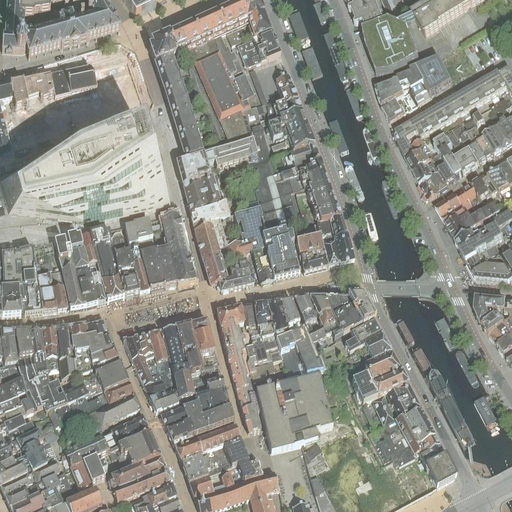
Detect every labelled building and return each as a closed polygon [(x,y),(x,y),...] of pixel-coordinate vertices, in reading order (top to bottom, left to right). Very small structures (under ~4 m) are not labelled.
[(4,0),(5,0),(5,1),(5,2),(5,3),(6,3),(4,40),(2,40),(1,56),(20,57),(22,57),(25,56),(24,52),(26,51),(23,42),(22,42),(22,34),(34,35),(34,23),(23,23),(23,18),(33,19),(33,17),(50,15),(48,6),(94,0),(4,0)] [(121,0),(134,21),(155,11),(147,0),(121,0)] [(372,0),(344,0),(346,3),(345,3),(345,5),(346,6),(347,5),(350,13),(349,15),(351,16),(356,27),(355,27),(354,29),(356,30),(360,28),(362,34),(363,34),(383,26),(372,0)] [(386,0),(380,0),(390,24),(395,22),(393,16),(386,0)] [(438,0),(440,2),(428,9),(426,5),(410,15),(414,21),(416,25),(424,38),(438,29),(476,6),(485,0),(438,0)] [(253,2),(242,7),(247,22),(262,16),(258,4),(256,4),(254,3),(253,2)] [(30,62),(60,53),(60,54),(88,46),(88,45),(89,45),(120,36),(118,32),(116,30),(104,6),(102,7),(91,14),(89,13),(89,14),(88,14),(88,15),(88,16),(90,17),(91,22),(73,28),(70,19),(59,22),(60,25),(56,25),(58,32),(32,40),(31,39),(23,42),(26,51),(24,52),(25,56),(26,55),(27,59),(28,62),(30,62)] [(321,6),(314,9),(321,27),(328,25),(321,6)] [(239,40),(245,31),(248,27),(247,25),(248,25),(247,22),(242,7),(229,12),(233,23),(231,23),(233,26),(227,29),(235,47),(241,44),(239,40)] [(286,14),(299,46),(311,42),(298,9),(286,14)] [(231,49),(235,47),(227,29),(233,26),(231,23),(233,23),(229,12),(217,18),(226,39),(231,49)] [(262,16),(247,22),(248,25),(247,25),(248,27),(245,31),(248,30),(265,23),(262,16)] [(226,39),(217,18),(205,23),(209,35),(208,36),(211,41),(212,42),(214,45),(221,41),(226,39)] [(383,26),(363,34),(363,35),(362,35),(363,37),(362,37),(365,52),(366,55),(367,55),(376,79),(380,79),(380,80),(383,79),(383,78),(391,77),(419,63),(411,43),(407,33),(402,30),(409,27),(416,25),(414,21),(408,24),(397,28),(388,24),(383,26)] [(225,50),(221,41),(214,45),(212,42),(211,41),(208,36),(209,35),(205,23),(182,33),(187,44),(188,44),(191,51),(189,52),(224,142),(226,147),(227,150),(252,143),(251,139),(244,113),(247,112),(250,111),(246,102),(253,99),(244,77),(234,82),(232,76),(236,74),(236,75),(241,73),(237,62),(236,62),(234,55),(230,56),(227,49),(225,50)] [(256,42),(270,36),(265,23),(248,30),(253,43),(256,42)] [(341,84),(349,81),(331,31),(323,34),(341,84)] [(170,51),(173,57),(189,50),(189,52),(191,51),(188,44),(187,44),(182,33),(164,41),(168,52),(170,51)] [(270,36),(256,42),(253,43),(251,43),(251,44),(236,50),(241,60),(276,47),(274,43),(271,36),(270,36)] [(149,52),(154,67),(170,61),(174,59),(173,57),(170,51),(168,52),(164,41),(151,47),(151,49),(150,51),(149,52)] [(260,66),(280,59),(277,52),(276,47),(241,60),(245,72),(260,66)] [(312,49),(301,53),(312,81),(323,77),(312,49)] [(472,64),(463,49),(455,53),(469,77),(477,72),(472,64)] [(452,55),(447,58),(461,82),(469,77),(455,53),(452,55)] [(447,58),(439,63),(453,87),(461,82),(447,58)] [(154,67),(157,77),(176,70),(175,67),(173,67),(170,61),(154,67)] [(49,81),(9,89),(22,141),(27,159),(65,147),(105,128),(144,112),(128,65),(127,62),(90,73),(96,93),(99,107),(58,117),(54,102),(49,81)] [(423,69),(395,80),(397,84),(378,90),(376,91),(376,90),(375,91),(376,94),(377,94),(380,102),(382,107),(382,108),(382,107),(381,108),(382,110),(381,110),(382,111),(389,108),(401,102),(403,101),(405,105),(409,102),(407,98),(404,100),(403,96),(410,93),(412,95),(424,88),(431,100),(452,87),(445,75),(439,63),(423,69)] [(198,102),(202,100),(197,88),(189,64),(185,65),(193,88),(192,89),(198,102)] [(157,77),(162,89),(180,82),(176,70),(157,77)] [(65,76),(49,79),(49,81),(54,102),(96,93),(90,73),(90,71),(65,76)] [(511,77),(509,72),(499,78),(507,92),(511,101),(511,77)] [(266,106),(254,73),(249,75),(262,108),(266,106)] [(421,142),(507,92),(499,78),(498,75),(395,136),(397,139),(394,141),(403,161),(413,155),(409,148),(421,142)] [(292,91),(290,85),(288,80),(275,84),(280,96),(292,91)] [(162,89),(165,99),(184,93),(183,89),(180,82),(162,89)] [(323,87),(315,90),(327,120),(335,117),(323,87)] [(356,123),(364,120),(352,87),(344,90),(356,123)] [(432,101),(431,100),(424,88),(412,95),(410,96),(417,109),(432,101)] [(12,104),(9,89),(0,91),(0,107),(2,107),(12,104)] [(284,108),(297,103),(292,91),(280,96),(282,102),(284,108)] [(166,102),(168,109),(187,103),(184,93),(165,99),(166,102)] [(270,138),(304,125),(300,115),(288,119),(284,108),(282,102),(266,108),(269,117),(267,118),(269,125),(275,123),(276,127),(267,129),(267,131),(265,132),(266,137),(268,136),(268,138),(270,138)] [(389,108),(397,122),(405,117),(400,107),(403,106),(401,102),(389,108)] [(168,109),(172,120),(191,114),(187,103),(168,109)] [(221,143),(204,103),(199,105),(215,142),(210,144),(213,151),(226,147),(224,142),(221,143)] [(288,119),(300,115),(301,114),(297,103),(284,108),(288,119)] [(505,103),(492,110),(500,126),(500,127),(511,146),(511,124),(505,114),(509,111),(511,109),(511,106),(511,104),(506,106),(505,103)] [(2,107),(0,107),(0,154),(10,151),(8,145),(0,115),(0,112),(3,112),(2,107)] [(382,111),(389,126),(397,122),(389,108),(382,111)] [(250,111),(247,112),(244,113),(251,139),(263,136),(256,110),(250,111)] [(489,133),(502,154),(511,147),(511,146),(500,127),(500,126),(492,110),(490,111),(499,127),(489,133)] [(172,120),(175,131),(194,125),(191,114),(172,120)] [(469,152),(479,168),(494,159),(482,139),(481,139),(477,130),(485,126),(480,118),(464,127),(469,136),(467,137),(462,128),(454,133),(458,142),(460,141),(463,146),(469,142),(473,149),(469,152)] [(337,120),(328,124),(340,157),(349,153),(337,120)] [(175,131),(178,142),(197,136),(194,125),(175,131)] [(274,145),(307,133),(304,125),(270,138),(272,143),(273,143),(274,145)] [(372,164),(379,162),(366,126),(359,129),(366,148),(372,164)] [(490,134),(482,139),(494,159),(502,154),(489,133),(490,134)] [(453,134),(447,137),(454,150),(460,147),(453,134)] [(200,146),(197,136),(178,142),(181,152),(200,146)] [(258,165),(269,161),(270,161),(263,136),(251,139),(252,143),(258,165)] [(290,151),(291,155),(313,148),(308,136),(270,150),(272,156),(290,151)] [(444,168),(445,168),(455,183),(463,178),(453,162),(448,153),(452,151),(448,144),(446,145),(444,140),(433,146),(435,150),(434,151),(438,158),(444,168)] [(10,151),(0,154),(0,166),(21,161),(27,159),(22,141),(8,145),(10,151)] [(426,169),(431,166),(432,165),(431,163),(434,161),(428,152),(426,153),(421,142),(409,148),(413,155),(415,155),(417,158),(406,164),(413,176),(426,169)] [(176,166),(182,190),(186,189),(199,186),(214,181),(210,167),(214,166),(216,172),(249,162),(250,167),(258,165),(252,143),(227,150),(204,157),(185,164),(184,162),(176,165),(176,166)] [(185,164),(204,157),(200,146),(181,152),(184,162),(185,164)] [(314,148),(313,148),(291,155),(288,156),(292,166),(293,169),(306,165),(307,170),(320,165),(314,148)] [(469,152),(461,157),(471,173),(479,168),(469,152)] [(52,163),(1,184),(10,216),(28,219),(57,223),(91,228),(173,211),(160,166),(76,154),(52,163)] [(463,178),(471,173),(461,157),(453,162),(463,178)] [(436,173),(446,189),(455,183),(445,168),(444,168),(438,158),(434,161),(431,163),(432,165),(431,166),(436,173)] [(265,235),(267,238),(290,232),(291,233),(302,230),(301,225),(293,197),(303,194),(302,193),(317,188),(313,179),(316,178),(318,177),(319,176),(320,174),(321,172),(318,173),(316,169),(319,168),(319,167),(319,166),(320,166),(320,165),(307,170),(308,173),(296,177),(295,174),(275,180),(269,161),(258,165),(250,167),(247,168),(260,214),(262,222),(265,235)] [(352,162),(343,166),(355,199),(365,195),(352,162)] [(432,182),(429,183),(438,197),(447,191),(446,189),(436,173),(431,166),(426,169),(432,182)] [(511,173),(507,166),(498,172),(509,189),(511,187),(511,173)] [(432,182),(426,169),(413,176),(420,188),(429,183),(432,182)] [(487,178),(497,196),(500,200),(511,192),(509,189),(498,172),(487,178)] [(389,212),(397,209),(386,178),(378,181),(389,212)] [(480,183),(490,200),(497,196),(487,178),(480,183)] [(215,195),(218,194),(214,181),(199,186),(186,189),(187,192),(183,193),(186,203),(215,195)] [(438,197),(429,183),(420,188),(423,195),(420,197),(425,206),(438,197)] [(491,211),(495,209),(490,200),(480,183),(471,189),(480,204),(485,201),(491,211)] [(302,193),(303,194),(304,194),(304,195),(305,195),(307,199),(312,211),(333,204),(326,187),(325,187),(324,188),(323,185),(317,188),(302,193)] [(480,204),(471,189),(462,194),(454,199),(462,211),(464,213),(465,212),(467,214),(473,211),(474,213),(482,207),(480,204)] [(218,194),(215,195),(186,203),(190,219),(227,209),(225,203),(221,204),(218,194)] [(295,198),(300,216),(304,214),(300,201),(307,199),(305,195),(304,195),(295,198)] [(462,211),(454,199),(446,204),(457,221),(460,224),(469,219),(464,213),(462,211)] [(317,226),(328,224),(339,221),(337,216),(333,204),(312,211),(317,226)] [(446,204),(435,211),(439,218),(445,228),(457,221),(446,204)] [(372,208),(360,212),(369,243),(381,239),(372,208)] [(190,219),(194,235),(198,234),(196,228),(219,222),(220,222),(230,219),(227,209),(190,219)] [(480,229),(500,218),(495,209),(491,211),(471,222),(469,219),(460,224),(457,221),(445,228),(454,244),(476,232),(480,229)] [(260,214),(237,220),(238,227),(241,227),(245,240),(242,240),(243,245),(228,249),(231,262),(246,258),(245,254),(251,252),(252,254),(264,251),(263,250),(264,250),(264,249),(263,248),(261,240),(267,238),(265,235),(262,235),(259,222),(262,222),(260,214)] [(308,228),(304,214),(300,216),(302,225),(301,225),(302,230),(308,228)] [(400,216),(391,219),(400,244),(409,241),(400,216)] [(511,225),(511,220),(510,217),(495,225),(473,237),(467,240),(467,239),(455,246),(460,257),(498,234),(508,228),(511,225)] [(167,249),(170,262),(188,258),(178,219),(178,218),(174,219),(168,222),(161,224),(167,249)] [(319,241),(321,250),(333,247),(332,244),(347,240),(341,220),(339,221),(328,224),(317,226),(315,227),(319,241)] [(221,258),(228,256),(220,222),(219,222),(196,228),(198,234),(194,235),(202,265),(206,264),(221,259),(221,258)] [(139,258),(149,296),(164,292),(155,255),(149,227),(148,224),(133,227),(134,231),(139,258)] [(511,257),(511,235),(508,228),(498,234),(504,244),(511,257)] [(139,298),(149,296),(139,258),(134,231),(125,233),(127,246),(129,255),(138,294),(139,298)] [(267,238),(261,240),(263,248),(264,249),(264,250),(266,249),(268,256),(266,257),(267,260),(273,285),(284,282),(299,278),(299,277),(298,274),(291,247),(294,247),(291,233),(290,232),(267,238)] [(466,268),(494,252),(493,250),(504,244),(498,234),(460,257),(466,268)] [(124,302),(124,301),(123,298),(118,280),(114,280),(112,273),(112,272),(115,271),(111,255),(112,255),(110,245),(111,245),(109,235),(92,238),(89,239),(92,249),(96,267),(98,271),(107,306),(124,302)] [(114,259),(117,276),(118,280),(123,298),(124,302),(139,298),(138,294),(129,255),(126,256),(122,240),(122,237),(120,235),(117,235),(115,235),(113,237),(112,240),(113,243),(111,243),(111,245),(115,259),(114,259)] [(86,269),(87,269),(96,267),(92,249),(89,239),(79,241),(82,253),(86,269)] [(64,245),(53,247),(58,265),(67,263),(67,262),(71,261),(70,256),(82,253),(79,241),(76,242),(76,240),(66,242),(67,244),(69,253),(66,254),(64,245)] [(332,244),(333,247),(338,264),(339,268),(354,265),(348,245),(347,240),(332,244)] [(325,268),(326,267),(321,250),(319,241),(295,246),(302,273),(303,276),(303,277),(326,271),(325,268)] [(511,284),(511,257),(504,244),(493,250),(494,252),(499,261),(501,265),(493,266),(493,271),(484,270),(471,277),(475,284),(478,284),(480,284),(509,287),(511,284)] [(333,247),(321,250),(326,267),(327,271),(339,268),(338,264),(333,247)] [(273,285),(267,260),(263,262),(260,252),(251,255),(257,277),(260,285),(261,288),(273,285)] [(466,268),(471,277),(484,270),(499,261),(494,252),(466,268)] [(0,293),(2,321),(20,320),(20,318),(23,318),(42,317),(42,313),(41,310),(40,305),(39,295),(38,290),(36,281),(32,253),(15,257),(0,258),(0,293)] [(70,256),(71,261),(71,262),(83,308),(86,307),(95,308),(96,309),(97,309),(89,275),(87,269),(86,269),(82,253),(70,256)] [(176,289),(168,255),(157,257),(164,292),(176,289)] [(194,283),(188,258),(170,262),(176,289),(194,285),(194,283)] [(206,264),(202,265),(205,273),(206,277),(207,282),(210,290),(218,288),(226,285),(226,283),(227,283),(228,283),(221,259),(206,264)] [(80,308),(83,308),(71,262),(67,262),(67,263),(58,265),(69,314),(71,314),(71,312),(80,308)] [(226,285),(218,288),(220,295),(221,296),(228,294),(244,291),(253,289),(253,288),(253,287),(248,271),(246,272),(244,264),(237,266),(238,273),(229,275),(231,282),(228,283),(227,283),(226,283),(226,285)] [(97,309),(104,307),(96,274),(89,275),(97,309)] [(42,317),(56,316),(55,308),(52,294),(51,286),(49,278),(49,277),(37,280),(36,281),(38,290),(39,295),(40,305),(41,310),(42,313),(42,317)] [(52,294),(55,308),(56,316),(67,314),(62,292),(52,294)] [(330,315),(324,302),(309,303),(317,321),(321,330),(325,339),(331,337),(333,343),(342,340),(330,315)] [(348,337),(350,336),(352,335),(336,303),(324,302),(330,315),(342,340),(348,337)] [(303,330),(310,347),(311,351),(320,347),(318,344),(325,341),(324,339),(325,339),(321,330),(319,330),(311,334),(309,328),(316,325),(306,303),(294,305),(303,330)] [(361,331),(347,303),(336,303),(352,335),(361,331)] [(347,303),(361,331),(373,325),(361,303),(347,303)] [(486,314),(504,316),(506,307),(479,304),(476,306),(475,313),(486,314)] [(299,326),(291,306),(291,305),(279,307),(288,334),(290,340),(289,340),(297,359),(298,358),(306,379),(319,376),(322,375),(319,366),(315,368),(299,326)] [(288,334),(279,307),(266,309),(270,326),(273,340),(275,346),(276,346),(278,354),(269,357),(272,366),(282,363),(288,382),(306,379),(298,358),(297,359),(289,340),(290,340),(288,334)] [(270,326),(266,309),(252,310),(255,330),(256,334),(258,334),(262,350),(263,350),(275,346),(273,340),(270,326)] [(255,330),(252,310),(242,312),(245,332),(248,333),(257,367),(267,364),(263,350),(262,350),(258,334),(256,334),(255,330)] [(243,328),(240,312),(240,311),(226,314),(216,317),(220,333),(224,332),(237,329),(243,328)] [(486,314),(475,313),(475,316),(480,328),(496,321),(494,319),(490,322),(486,314)] [(450,353),(459,348),(444,320),(435,324),(450,353)] [(190,329),(198,360),(202,373),(213,370),(217,366),(214,355),(206,325),(204,321),(189,324),(191,329),(190,329)] [(488,340),(489,341),(504,331),(511,328),(511,326),(510,323),(504,327),(499,321),(496,321),(480,328),(480,329),(488,340)] [(404,322),(398,325),(412,350),(418,347),(404,322)] [(381,340),(373,325),(361,331),(352,335),(350,336),(348,337),(351,344),(344,347),(349,357),(363,350),(363,349),(381,340)] [(108,339),(103,326),(85,330),(85,334),(86,341),(89,362),(91,374),(99,370),(117,363),(113,353),(112,348),(108,339)] [(511,328),(504,331),(489,341),(497,350),(496,350),(511,340),(511,341),(511,328)] [(172,383),(175,396),(178,405),(193,402),(194,400),(207,396),(205,388),(203,379),(202,373),(198,360),(190,329),(191,329),(174,333),(181,358),(182,357),(186,371),(188,379),(172,383)] [(237,329),(224,332),(220,333),(229,372),(247,436),(250,438),(260,435),(256,419),(257,419),(255,411),(250,392),(244,366),(245,362),(244,357),(243,357),(241,348),(248,347),(247,341),(240,343),(238,336),(237,329)] [(86,341),(85,334),(84,330),(68,333),(70,353),(72,353),(73,364),(72,364),(74,380),(89,376),(91,381),(95,379),(119,369),(117,363),(99,370),(91,374),(89,362),(86,341)] [(55,334),(55,338),(58,362),(60,385),(74,380),(72,364),(69,364),(68,357),(71,356),(71,355),(69,355),(67,332),(55,334)] [(181,358),(174,333),(161,336),(168,365),(171,375),(186,371),(182,357),(181,358)] [(58,362),(55,338),(54,338),(54,334),(41,335),(42,339),(44,356),(47,377),(48,390),(58,386),(60,385),(58,362)] [(0,383),(4,392),(19,386),(14,373),(16,372),(12,338),(12,337),(0,336),(2,363),(3,369),(3,371),(0,371),(0,383)] [(20,408),(22,411),(25,419),(42,412),(36,393),(37,393),(49,390),(48,390),(47,377),(36,379),(33,358),(29,337),(14,337),(14,338),(12,338),(16,372),(14,373),(19,386),(24,400),(25,399),(28,405),(20,408)] [(29,337),(33,358),(44,356),(42,339),(41,339),(29,337)] [(160,337),(148,339),(153,362),(155,368),(166,365),(160,337)] [(136,342),(142,362),(143,365),(153,362),(148,339),(136,342)] [(390,357),(381,340),(363,349),(363,350),(364,351),(356,355),(360,363),(368,359),(371,365),(390,357)] [(503,360),(511,353),(511,341),(511,340),(496,350),(499,354),(498,354),(503,360)] [(127,357),(131,366),(142,362),(136,342),(123,345),(127,357)] [(461,351),(454,355),(473,391),(480,388),(461,351)] [(422,354),(414,358),(424,376),(432,372),(422,354)] [(36,379),(47,377),(44,356),(33,358),(36,379)] [(367,379),(351,385),(355,395),(372,388),(400,375),(390,357),(371,365),(363,369),(367,379)] [(323,358),(318,360),(322,369),(334,364),(332,359),(324,362),(323,358)] [(137,380),(148,376),(143,365),(142,362),(131,366),(137,378),(137,380)] [(205,388),(207,396),(208,399),(220,395),(224,394),(221,384),(217,366),(213,370),(202,373),(203,379),(205,388)] [(58,386),(48,390),(49,390),(37,393),(36,393),(42,412),(45,418),(47,417),(52,429),(55,433),(62,431),(62,430),(81,422),(94,416),(102,413),(97,404),(104,397),(123,389),(127,388),(127,387),(124,388),(123,386),(126,385),(119,369),(95,379),(91,381),(79,386),(80,389),(61,397),(58,386)] [(160,386),(153,388),(148,376),(137,380),(143,391),(149,404),(165,399),(160,386)] [(356,397),(352,398),(358,410),(361,409),(371,405),(377,402),(383,400),(385,399),(407,390),(401,377),(401,378),(373,390),(356,397)] [(444,378),(433,384),(473,461),(485,455),(481,447),(453,394),(444,378)] [(255,395),(274,472),(290,509),(315,502),(318,511),(329,511),(323,501),(303,455),(306,453),(305,448),(315,446),(312,436),(332,431),(330,423),(319,379),(255,395)] [(24,400),(19,386),(4,392),(0,393),(0,409),(17,403),(24,400)] [(108,410),(109,410),(132,400),(127,388),(123,389),(104,397),(97,404),(102,413),(108,410)] [(383,400),(377,402),(371,405),(383,430),(395,424),(390,415),(393,413),(397,421),(419,412),(407,390),(385,399),(389,407),(387,408),(383,400)] [(220,395),(208,399),(214,419),(225,415),(229,413),(224,395),(220,396),(220,395)] [(179,408),(178,405),(175,396),(165,400),(150,405),(156,417),(179,408)] [(194,400),(193,402),(194,401),(196,408),(200,424),(214,419),(208,399),(207,396),(194,400)] [(94,418),(94,416),(81,422),(88,438),(102,432),(102,431),(104,431),(106,430),(106,429),(138,416),(139,415),(133,401),(132,400),(109,410),(109,412),(94,418)] [(0,419),(22,411),(20,408),(17,403),(0,409),(0,419)] [(200,424),(196,408),(189,410),(190,412),(182,415),(181,416),(185,428),(166,435),(167,436),(166,436),(173,449),(193,442),(208,436),(233,427),(229,414),(225,415),(214,419),(200,424)] [(373,435),(378,432),(367,409),(362,411),(373,435)] [(22,411),(0,419),(0,430),(4,429),(3,427),(21,420),(25,419),(22,411)] [(166,435),(185,428),(181,416),(182,415),(181,414),(160,422),(166,435)] [(367,437),(376,453),(384,467),(391,463),(396,472),(414,462),(413,460),(418,457),(415,450),(434,440),(427,427),(425,424),(420,414),(417,415),(395,424),(383,430),(379,432),(384,442),(380,445),(374,435),(373,435),(367,437)] [(482,420),(498,450),(509,444),(493,415),(482,420)] [(21,420),(3,427),(4,429),(0,430),(0,441),(1,441),(25,430),(21,420)] [(101,440),(106,452),(146,434),(148,433),(142,421),(140,421),(101,440)] [(7,442),(10,449),(35,437),(31,427),(25,430),(1,441),(2,444),(7,442)] [(0,466),(42,446),(43,448),(49,446),(58,441),(55,433),(52,429),(10,449),(5,451),(0,453),(0,466)] [(201,460),(221,453),(239,446),(234,432),(196,445),(201,460)] [(121,477),(131,473),(160,461),(150,438),(148,438),(116,452),(116,453),(109,456),(108,456),(106,452),(101,440),(64,455),(65,459),(66,461),(66,462),(69,472),(82,467),(95,462),(105,457),(109,459),(111,463),(117,461),(119,467),(117,467),(121,477)] [(418,457),(419,460),(439,450),(434,440),(415,450),(418,457)] [(201,460),(196,445),(175,454),(181,467),(184,465),(201,460)] [(42,446),(0,466),(0,491),(3,490),(3,491),(45,470),(53,466),(58,464),(49,446),(43,448),(42,446)] [(241,488),(242,488),(262,481),(257,467),(248,470),(246,467),(248,466),(239,446),(221,453),(228,471),(233,469),(241,488)] [(419,460),(424,470),(444,460),(439,450),(419,460)] [(306,453),(302,455),(306,468),(311,466),(310,464),(316,460),(311,451),(306,453)] [(227,479),(231,491),(241,488),(233,469),(228,471),(221,453),(201,460),(184,465),(184,466),(181,467),(188,488),(209,481),(208,480),(227,474),(229,478),(227,479)] [(454,479),(444,460),(424,470),(436,492),(453,483),(454,479)] [(165,474),(160,461),(131,473),(121,477),(107,482),(112,495),(165,474)] [(95,462),(82,467),(91,489),(104,484),(101,476),(106,474),(103,467),(98,469),(95,462)] [(0,491),(0,493),(4,502),(8,500),(58,477),(53,466),(45,470),(3,491),(0,491)] [(92,491),(91,489),(82,467),(69,472),(70,475),(80,497),(92,491)] [(170,487),(165,474),(112,495),(117,507),(120,505),(130,502),(153,493),(170,487)] [(46,496),(52,511),(54,511),(62,509),(60,506),(69,501),(73,500),(64,477),(41,487),(46,496)] [(312,511),(310,506),(292,511),(291,511),(274,511),(272,497),(276,496),(279,495),(275,477),(270,478),(262,481),(242,488),(247,505),(249,511),(312,511)] [(188,488),(193,503),(231,491),(227,479),(220,481),(223,490),(213,493),(209,481),(188,488)] [(41,487),(8,502),(5,503),(8,511),(11,511),(13,511),(46,496),(41,487)] [(242,488),(241,488),(231,491),(193,503),(196,511),(222,511),(245,506),(247,505),(242,488)] [(158,496),(164,508),(166,507),(176,503),(171,491),(158,496)] [(71,505),(65,508),(66,511),(98,511),(101,511),(94,495),(71,505)] [(52,511),(46,496),(13,511),(12,511),(52,511)] [(150,511),(154,511),(164,508),(158,496),(146,501),(149,509),(150,511)] [(66,511),(65,508),(71,505),(69,501),(60,506),(62,509),(54,511),(66,511)] [(150,511),(149,509),(146,501),(125,509),(126,511),(150,511)] [(166,507),(164,508),(154,511),(178,511),(176,503),(166,507)]
